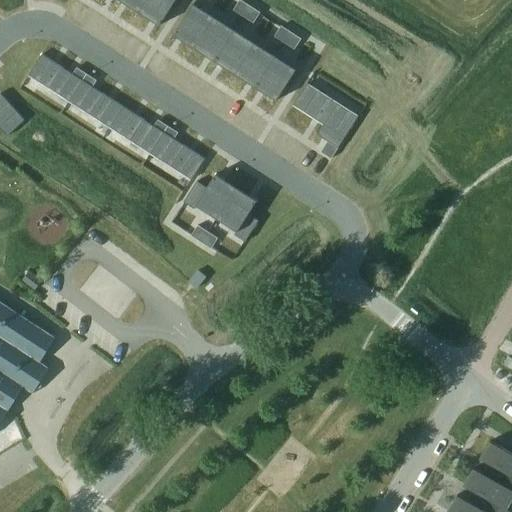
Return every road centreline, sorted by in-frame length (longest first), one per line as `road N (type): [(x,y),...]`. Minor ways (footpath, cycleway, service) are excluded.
road 1 (residential): [(341,287),(355,224),(323,199),(49,26),(27,24),(0,39)]
road 2 (residential): [(341,287),(315,293),(208,374),(84,511)]
road 3 (residential): [(469,377),(382,305),(341,287)]
road 4 (residential): [(469,377),(386,511)]
